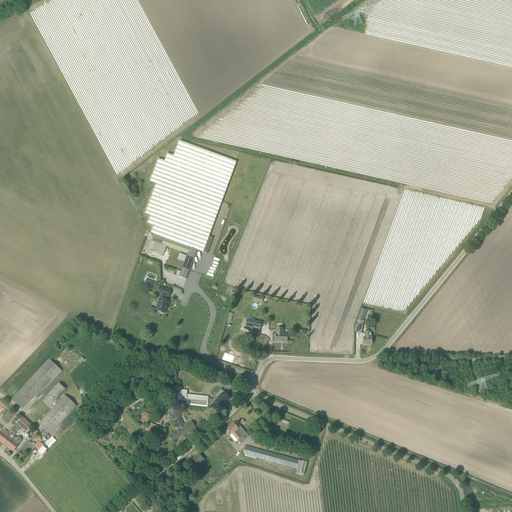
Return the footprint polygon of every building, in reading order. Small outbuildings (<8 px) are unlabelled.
[(223,200),(228,185),(165,162),(158,159),(150,182),(156,184),(145,214),(151,216),(148,224),(154,226),(151,234),(154,235),(192,249),(207,254),(213,239),(209,237),(223,200)] [(192,249),(154,235),(152,241),(149,249),(156,251),(159,244),(163,246),(187,254),(189,255),(192,249)] [(186,279),(194,259),(187,256),(179,277),(186,279)] [(167,310),(168,307),(170,302),(165,300),(166,296),(169,297),(171,291),(161,287),(159,294),(161,295),(160,298),(158,303),(159,303),(156,311),(160,312),(160,313),(163,314),(164,314),(166,309),(167,310)] [(245,327),(260,330),(261,323),(247,320),(245,327)] [(355,332),(361,333),(364,321),(358,320),(355,332)] [(283,329),(278,329),(276,329),(276,334),(275,342),(281,342),(283,342),(287,342),(287,335),(283,334),(283,329)] [(372,345),(372,338),(372,337),(372,332),(364,332),(364,337),(364,345),(372,345)] [(232,364),(234,358),(225,355),(223,361),(232,364)] [(62,371),(59,369),(49,359),(24,387),(37,399),(62,371)] [(48,395),(48,396),(54,402),(65,390),(59,383),(48,395)] [(208,397),(187,395),(188,390),(179,389),(178,401),(186,402),(186,405),(207,407),(208,397)] [(227,395),(224,392),(220,396),(219,395),(216,398),(215,397),(213,399),(215,401),(221,408),(231,399),(230,398),(231,397),(229,395),(227,395)] [(26,403),(17,395),(12,399),(21,408),(26,403)] [(39,424),(44,428),(49,433),(51,435),(77,406),(65,395),(39,424)] [(169,436),(172,442),(196,428),(191,421),(184,425),(179,417),(181,416),(175,407),(167,412),(173,421),(174,420),(179,429),(169,436)] [(151,415),(141,411),(137,420),(147,424),(148,424),(148,423),(151,415)] [(33,426),(23,417),(16,424),(27,433),(33,426)] [(154,431),(156,426),(148,423),(148,424),(147,424),(146,428),(154,431)] [(237,427),(234,424),(227,429),(232,434),(241,444),(244,441),(241,438),(246,433),(239,425),(237,427)] [(40,432),(42,434),(45,437),(49,433),(44,428),(40,432)] [(0,441),(13,451),(20,443),(21,441),(21,440),(21,439),(21,438),(20,438),(19,437),(18,437),(17,437),(17,438),(16,438),(3,429),(0,433),(0,441)] [(279,464),(294,468),(297,469),(296,474),(304,476),(307,463),(299,461),(281,456),(245,446),(243,454),(273,462),(271,469),(277,471),(279,464)] [(204,460),(202,458),(199,454),(192,459),(198,466),(204,460)]
